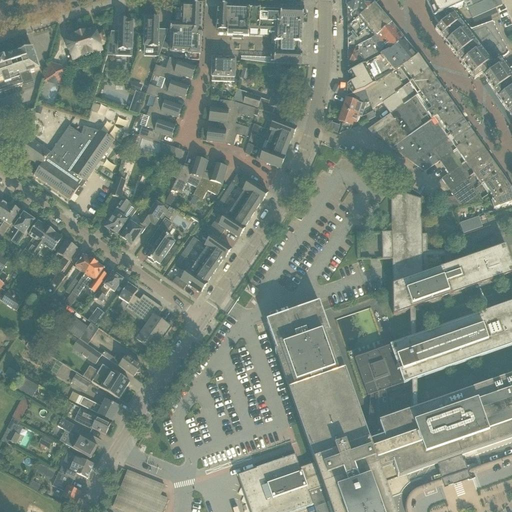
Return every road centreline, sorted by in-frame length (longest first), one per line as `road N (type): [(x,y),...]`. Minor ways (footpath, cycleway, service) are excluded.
road 1 (residential): [(0,183),(202,321)]
road 2 (residential): [(80,511),(202,321)]
road 3 (residential): [(286,187),(312,133),(324,82),(326,0)]
road 4 (residential): [(202,65),(192,130),(199,149),(286,187)]
road 5 (residential): [(202,321),(286,187)]
